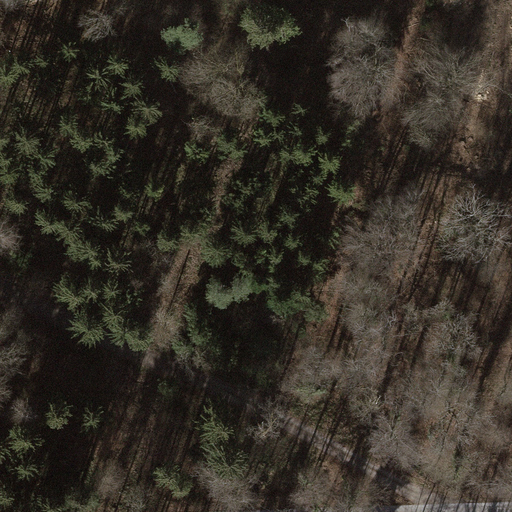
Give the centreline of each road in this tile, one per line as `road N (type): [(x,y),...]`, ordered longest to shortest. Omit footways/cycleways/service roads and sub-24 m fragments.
road 1 (motorway): [(0,106),(511,19)]
road 2 (track): [(0,289),(198,377),(455,510)]
